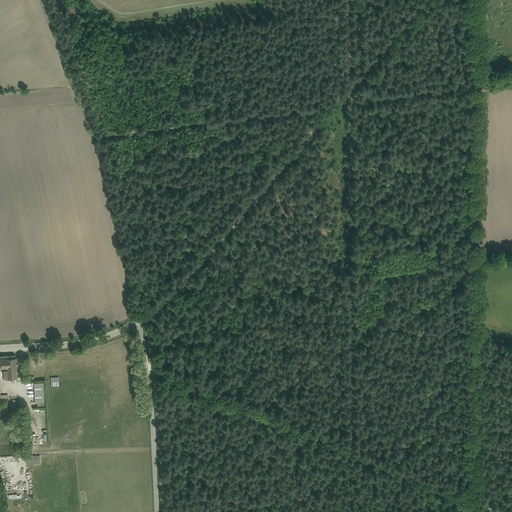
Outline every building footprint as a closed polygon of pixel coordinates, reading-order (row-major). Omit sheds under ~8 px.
[(17,357),(0,357),(0,366),(8,366),(8,377),(18,377),(17,357)] [(54,386),(62,386),(62,376),(54,376),(54,386)] [(47,383),(38,383),(39,406),(48,406),(47,383)] [(9,471),(9,465),(15,465),(14,455),(1,456),(2,471),(9,471)] [(31,456),(31,464),(44,464),(43,456),(31,456)]
